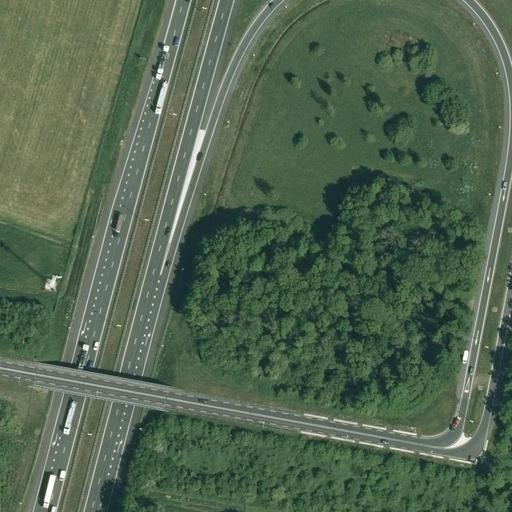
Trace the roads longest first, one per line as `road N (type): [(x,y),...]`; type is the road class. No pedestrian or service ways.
road 1 (motorway): [(183,0),(48,511)]
road 2 (motorway): [(465,0),(504,61),(511,123),(462,413),(446,450)]
road 3 (primary): [(446,450),(0,368)]
road 4 (motorway): [(152,277),(239,58),(281,0)]
road 5 (motorway): [(152,277),(227,0)]
road 6 (motorway): [(91,511),(152,277)]
road 7 (motorway): [(469,451),(485,421),(511,284)]
